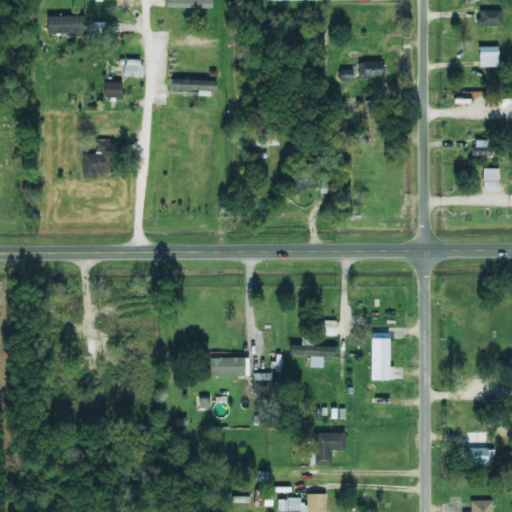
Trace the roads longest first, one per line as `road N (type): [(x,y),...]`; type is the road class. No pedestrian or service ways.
road 1 (residential): [(422,511),(425,0)]
road 2 (secondary): [(426,250),(0,254)]
